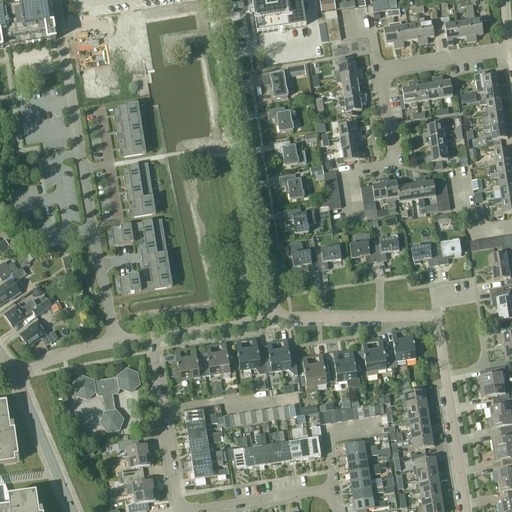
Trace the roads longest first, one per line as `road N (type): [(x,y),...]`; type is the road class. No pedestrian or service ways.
road 1 (residential): [(274,317),(225,0)]
road 2 (residential): [(465,511),(434,317)]
road 3 (residential): [(353,216),(347,174),(391,167),(377,70)]
road 4 (residential): [(178,511),(151,337)]
road 5 (residential): [(434,317),(274,317)]
road 6 (residential): [(332,489),(183,511)]
road 7 (residential): [(72,511),(15,375)]
road 8 (residential): [(151,337),(96,344),(15,375)]
road 9 (residential): [(377,70),(509,50)]
road 10 (residential): [(274,317),(151,337)]
